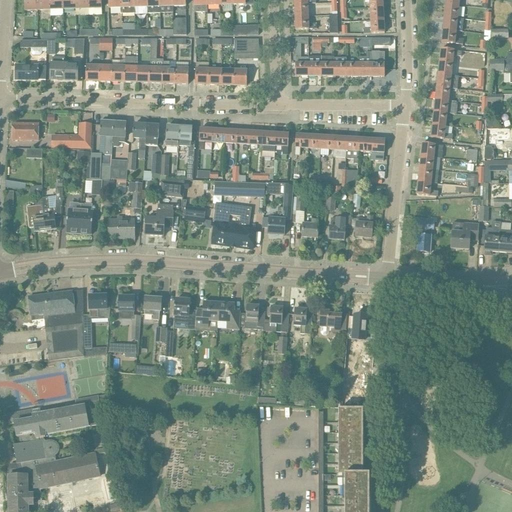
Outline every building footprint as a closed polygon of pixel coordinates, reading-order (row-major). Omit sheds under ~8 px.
[(38,11),(37,0),(24,0),(25,11),(38,11)] [(37,0),(38,11),(50,10),(50,0),(37,0)] [(63,10),(62,0),(50,0),(50,10),(63,10)] [(76,9),(75,0),(62,0),(63,10),(76,9)] [(75,0),(76,9),(89,9),(88,0),(75,0)] [(88,0),(89,9),(89,16),(102,15),(102,9),(101,0),(88,0)] [(122,8),(121,0),(108,0),(109,9),(122,8)] [(134,0),(121,0),(122,8),(122,14),(135,14),(134,8),(134,0)] [(159,0),(146,0),(147,7),(148,14),(160,14),(160,13),(159,0)] [(159,0),(160,13),(173,13),(173,7),(172,0),(159,0)] [(207,12),(207,6),(206,0),(193,0),(194,13),(207,12)] [(369,0),(370,9),(383,8),(382,0),(369,0)] [(295,17),(308,17),(308,4),(295,5),(295,17)] [(459,6),(446,5),(444,17),(457,19),(459,6)] [(370,9),(371,21),(384,20),(383,8),(370,9)] [(347,19),(346,10),(341,10),(341,23),(349,22),(349,20),(347,19)] [(338,34),(337,16),(329,16),(329,34),(336,34),(338,34)] [(309,24),(308,17),(295,17),(296,30),(317,29),(317,24),(309,24)] [(464,20),(457,19),(444,17),(443,30),(456,31),(462,32),(464,20)] [(173,36),(186,36),(186,18),(173,18),(173,31),(173,36)] [(364,35),(385,33),(384,20),(371,21),(372,29),(363,29),(364,35)] [(148,31),(148,36),(160,36),(160,21),(156,21),(156,28),(157,28),(157,31),(148,31)] [(122,24),(122,30),(122,36),(135,36),(135,30),(135,24),(122,24)] [(220,31),(220,37),(233,36),(233,35),(233,31),(233,26),(228,26),(229,31),(220,31)] [(29,32),(29,28),(24,28),(24,32),(17,32),(17,37),(33,38),(33,32),(29,32)] [(456,31),(443,30),(442,43),(463,45),(463,39),(455,39),(456,31)] [(508,39),(508,30),(491,30),(491,39),(508,39)] [(308,77),(308,58),(301,58),(301,44),(301,38),(295,38),(295,44),(295,77),(308,77)] [(321,48),(321,38),(313,38),(313,51),(321,51),(321,48)] [(329,38),(321,38),(321,48),(327,48),(327,43),(329,43),(329,38)] [(371,38),(359,38),(359,46),(359,48),(371,48),(371,38)] [(55,40),(46,40),(46,48),(46,55),(55,55),(55,40)] [(84,40),(79,40),(75,40),(75,54),(83,55),(84,40)] [(100,40),(100,45),(100,51),(112,51),(112,40),(100,40)] [(150,45),(150,68),(150,84),(162,84),(163,69),(163,62),(163,60),(156,60),(157,40),(151,40),(150,45)] [(234,40),(234,54),(236,54),(241,54),(259,54),(258,40),(235,40),(246,40),(234,40)] [(439,62),(460,64),(461,57),(462,57),(462,52),(441,49),(439,62)] [(359,58),(359,64),(359,77),(371,77),(371,59),(371,53),(366,52),(366,58),(359,58)] [(379,59),(371,59),(371,77),(384,77),(384,56),(379,56),(379,59)] [(50,80),(64,81),(65,64),(65,58),(52,57),(52,64),(51,64),(50,80)] [(308,58),(308,77),(321,77),(321,57),(308,57),(308,58)] [(321,57),(321,77),(333,77),(334,57),(321,57)] [(334,57),(333,77),(346,77),(346,64),(346,59),(334,59),(334,57)] [(125,61),(112,60),(112,67),(111,82),(124,83),(125,67),(125,61)] [(504,60),(489,60),(489,61),(489,72),(504,72),(504,60)] [(125,61),(125,67),(124,83),(137,83),(137,68),(138,61),(125,61)] [(163,62),(163,69),(163,84),(175,84),(176,69),(169,69),(169,62),(163,62)] [(439,62),(438,75),(458,77),(459,72),(467,73),(468,66),(460,65),(460,64),(439,62)] [(65,64),(64,81),(77,81),(78,65),(65,64)] [(359,64),(346,64),(346,77),(359,77),(359,64)] [(46,67),(16,66),(16,80),(46,80),(46,67)] [(86,82),(99,82),(99,66),(86,66),(86,82)] [(111,82),(112,67),(99,66),(99,82),(111,82)] [(137,83),(150,84),(150,68),(137,68),(137,83)] [(176,69),(175,84),(188,85),(189,69),(176,69)] [(208,85),(209,70),(196,69),(195,85),(208,85)] [(209,70),(208,85),(221,86),(221,70),(209,70)] [(221,70),(221,86),(234,86),(234,71),(221,70)] [(234,71),(234,86),(247,87),(247,71),(234,71)] [(457,90),(458,77),(438,75),(437,87),(457,90)] [(457,90),(437,87),(435,100),(448,101),(456,102),(457,90)] [(434,113),(447,114),(448,101),(435,100),(434,113)] [(487,106),(481,105),(481,109),(477,109),(477,113),(476,113),(476,117),(486,118),(487,106)] [(446,127),(447,114),(434,113),(432,125),(446,127)] [(496,119),(487,120),(488,129),(497,128),(496,119)] [(104,155),(111,156),(113,123),(107,123),(107,122),(106,121),(101,120),(101,128),(100,128),(100,137),(105,137),(104,155)] [(113,123),(111,156),(112,156),(112,147),(118,147),(119,143),(125,143),(125,138),(126,124),(113,123)] [(38,125),(13,124),(12,140),(38,140),(38,125)] [(92,125),(80,124),(80,137),(53,136),(52,148),(91,149),(92,135),(92,125)] [(138,151),(145,152),(147,125),(134,125),(133,139),(139,139),(138,151)] [(147,125),(145,152),(145,147),(158,147),(159,132),(159,126),(147,125)] [(445,134),(446,127),(432,125),(431,138),(452,140),(453,135),(445,134)] [(178,149),(178,147),(180,127),(167,127),(167,133),(166,133),(165,141),(165,148),(178,149)] [(192,128),(180,127),(178,147),(189,148),(188,162),(194,162),(195,142),(192,142),(192,134),(192,128)] [(205,142),(212,143),(213,130),(200,129),(199,150),(204,150),(205,142)] [(508,138),(508,129),(486,130),(486,138),(485,147),(494,147),(494,138),(508,138)] [(225,144),(225,130),(213,130),(212,143),(225,144)] [(237,144),(238,131),(225,130),(225,144),(237,144)] [(251,132),(238,131),(237,144),(250,145),(251,132)] [(250,145),(263,146),(263,133),(251,132),(250,145)] [(275,147),(276,134),(263,133),(263,146),(262,152),(275,153),(275,147)] [(283,155),(288,156),(289,134),(276,134),(275,147),(284,147),(283,155)] [(301,148),(309,149),(309,136),(296,135),(295,156),(300,156),(301,148)] [(309,136),(309,149),(321,150),(322,136),(309,136)] [(321,150),(334,151),(334,137),(322,136),(321,150)] [(333,157),(346,158),(347,138),(334,137),(334,151),(333,157)] [(359,152),(359,139),(347,138),(346,158),(346,159),(354,160),(354,164),(358,164),(359,152)] [(359,139),(359,152),(371,153),(372,140),(359,139)] [(372,140),(371,153),(380,154),(380,161),(383,162),(385,140),(372,140)] [(422,144),(421,157),(434,158),(435,151),(443,152),(443,146),(422,144)] [(42,150),(27,149),(26,159),(42,159),(42,150)] [(478,151),(467,150),(466,160),(477,161),(478,151)] [(89,152),(78,152),(77,163),(89,163),(89,152)] [(127,168),(127,171),(135,171),(136,154),(128,153),(128,156),(127,168)] [(110,176),(111,167),(111,165),(101,165),(102,155),(91,154),(91,161),(90,180),(110,181),(110,180),(110,176)] [(161,155),(152,155),(151,174),(151,180),(157,180),(160,180),(161,155)] [(169,156),(162,155),(161,176),(168,176),(169,156)] [(434,158),(421,157),(419,169),(432,171),(434,158)] [(511,161),(484,162),(484,168),(484,174),(484,176),(483,184),(485,184),(490,184),(499,184),(499,181),(490,181),(490,172),(511,171),(511,161)] [(111,167),(110,176),(110,180),(117,181),(126,181),(127,171),(127,168),(111,167)] [(261,174),(260,180),(268,180),(273,180),(273,175),(273,169),(265,168),(265,174),(261,174)] [(418,182),(431,183),(432,171),(419,169),(418,182)] [(347,179),(347,186),(357,187),(357,175),(357,172),(345,171),(343,171),(342,179),(347,179)] [(184,182),(163,180),(161,194),(183,196),(183,189),(184,188),(184,182)] [(5,181),(5,188),(26,190),(26,182),(5,181)] [(93,182),(92,196),(102,196),(103,181),(93,182)] [(129,181),(127,210),(141,211),(142,182),(130,181),(129,181)] [(223,195),(224,182),(215,181),(214,194),(223,195)] [(103,193),(114,194),(115,182),(103,182),(103,193)] [(231,195),(232,182),(224,182),(223,195),(231,195)] [(239,196),(240,183),(238,183),(235,182),(232,182),(231,195),(239,196)] [(431,183),(418,182),(416,195),(438,197),(438,192),(430,191),(431,183)] [(248,196),(248,183),(240,183),(239,196),(248,196)] [(257,184),(248,183),(248,196),(256,197),(257,184)] [(265,184),(257,184),(256,197),(265,197),(265,184)] [(44,216),(43,212),(43,206),(44,206),(43,200),(41,186),(30,188),(31,195),(36,194),(36,206),(26,207),(29,229),(34,228),(35,232),(45,231),(44,216)] [(262,228),(268,229),(268,235),(284,236),(285,220),(291,221),(293,198),(294,186),(285,186),(283,209),(278,209),(277,220),(263,219),(262,228)] [(43,199),(43,200),(44,206),(43,206),(43,212),(44,216),(45,231),(56,230),(55,218),(61,218),(61,207),(62,207),(62,189),(56,189),(55,207),(53,207),(52,207),(53,209),(52,209),(49,209),(49,205),(48,199),(43,199)] [(361,195),(354,195),(353,208),(360,208),(361,195)] [(305,197),(297,197),(296,198),(296,212),(297,212),(304,212),(305,197)] [(336,199),(328,198),(326,211),(335,212),(336,199)] [(92,212),(92,206),(71,205),(71,211),(69,210),(68,220),(67,220),(67,225),(68,225),(67,235),(92,237),(92,227),(93,227),(94,222),(93,222),(94,212),(92,212)] [(173,206),(158,205),(157,213),(155,214),(154,215),(154,217),(155,218),(146,218),(145,236),(163,237),(164,224),(172,225),(173,212),(173,206)] [(214,222),(215,223),(215,224),(213,234),(212,244),(237,248),(253,250),(255,229),(255,225),(252,225),(252,229),(249,229),(252,208),(242,207),(241,210),(230,208),(230,211),(215,209),(213,222),(214,222)] [(481,207),(480,207),(480,222),(488,222),(489,208),(488,208),(487,208),(481,207)] [(181,212),(181,216),(185,217),(184,220),(201,223),(201,220),(204,220),(206,210),(186,208),(185,212),(181,212)] [(126,220),(108,220),(108,230),(108,240),(135,240),(135,230),(135,216),(126,216),(126,220)] [(345,216),(345,220),(331,219),(330,227),(330,230),(329,240),(344,241),(345,231),(345,229),(350,229),(351,220),(351,217),(345,216)] [(303,228),(302,237),(317,239),(318,229),(318,225),(318,217),(312,217),(312,225),(303,225),(303,228)] [(373,217),(368,217),(367,220),(357,219),(355,237),(371,238),(372,225),(373,217)] [(438,219),(429,219),(429,220),(411,219),(410,230),(416,230),(416,235),(415,244),(417,244),(417,252),(430,253),(432,231),(434,232),(434,224),(437,224),(438,219)] [(493,222),(493,229),(511,230),(511,223),(493,222)] [(452,239),(451,249),(469,250),(469,240),(478,241),(479,231),(479,225),(464,224),(453,223),(452,233),(452,239)] [(499,253),(499,252),(501,230),(487,229),(487,236),(486,236),(484,252),(499,253)] [(511,230),(501,230),(499,252),(499,253),(511,253),(511,230)] [(83,291),(28,298),(31,321),(44,320),(49,361),(85,357),(85,348),(84,332),(83,291)] [(89,296),(89,315),(105,315),(105,319),(108,319),(109,309),(107,310),(107,296),(89,296)] [(132,320),(134,320),(134,316),(134,307),(134,297),(119,297),(119,319),(132,320)] [(161,299),(145,298),(144,315),(153,316),(153,320),(159,321),(160,312),(161,299)] [(190,301),(175,300),(174,316),(174,322),(188,323),(188,317),(189,317),(190,301)] [(217,322),(218,303),(204,302),(203,313),(197,312),(197,310),(195,328),(208,328),(208,321),(217,322)] [(234,304),(218,303),(217,322),(226,323),(226,329),(239,330),(240,312),(240,315),(234,315),(234,304)] [(259,306),(247,305),(246,323),(245,323),(244,330),(257,330),(257,336),(262,337),(263,328),(265,313),(259,312),(259,306)] [(267,316),(270,317),(270,324),(276,325),(275,332),(281,333),(280,338),(279,338),(278,355),(285,355),(287,333),(288,315),(282,314),(283,308),(271,307),(268,307),(267,316)] [(307,310),(295,309),(294,326),(300,326),(299,334),(311,335),(312,316),(306,316),(307,310)] [(329,327),(331,328),(330,332),(347,333),(347,329),(348,319),(341,319),(342,315),(329,314),(329,312),(321,311),(320,321),(320,327),(320,333),(322,335),(326,336),(329,333),(329,327)] [(347,334),(347,340),(375,342),(377,323),(366,322),(367,316),(354,315),(354,318),(352,317),(349,317),(348,334),(347,334)] [(132,320),(131,340),(132,341),(131,344),(138,345),(140,316),(134,316),(134,320),(132,320)] [(3,322),(0,326),(8,332),(12,327),(3,322)] [(166,344),(167,329),(156,328),(155,344),(166,344)] [(167,329),(166,344),(165,358),(172,358),(174,332),(167,331),(167,329)] [(126,345),(125,358),(136,359),(137,346),(126,345)] [(342,350),(335,356),(339,360),(346,354),(342,350)] [(205,370),(196,369),(196,377),(204,377),(205,370)] [(235,376),(226,377),(226,382),(226,384),(235,385),(235,381),(235,376)] [(295,395),(294,405),(305,406),(305,396),(295,395)] [(40,409),(7,415),(9,425),(14,424),(17,437),(19,437),(20,444),(13,446),(17,465),(18,470),(21,470),(23,470),(25,470),(26,470),(27,469),(36,467),(35,467),(56,463),(55,457),(54,455),(56,454),(58,452),(58,449),(58,447),(57,445),(56,443),(54,442),(51,441),(49,442),(44,443),(43,438),(45,438),(45,435),(88,428),(88,427),(106,424),(105,418),(104,415),(105,396),(98,397),(75,401),(77,408),(41,415),(40,409)] [(369,511),(369,475),(363,475),(363,409),(338,409),(338,476),(345,476),(344,511),(369,511)] [(36,467),(27,469),(27,483),(38,483),(39,486),(40,490),(100,477),(96,455),(95,454),(56,463),(35,467),(36,467)] [(10,476),(8,476),(9,511),(27,511),(28,505),(33,505),(33,495),(33,494),(40,494),(40,490),(39,486),(38,483),(27,483),(27,469),(26,470),(25,470),(23,470),(21,470),(18,470),(13,470),(10,470),(10,476)] [(108,507),(109,511),(117,511),(125,510),(124,503),(108,507)]
